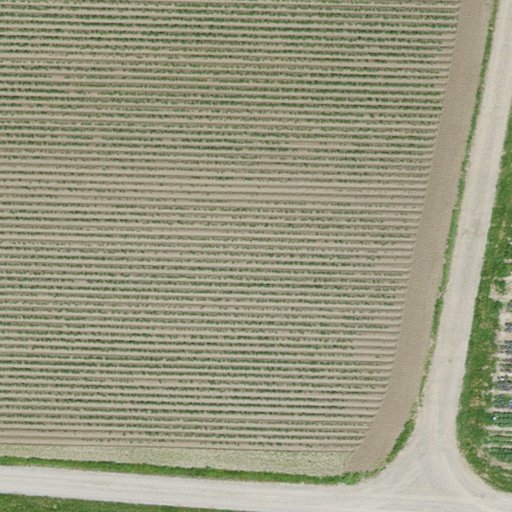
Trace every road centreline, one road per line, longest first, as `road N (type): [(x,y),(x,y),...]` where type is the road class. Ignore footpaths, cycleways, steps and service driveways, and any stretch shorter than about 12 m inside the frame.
road 1 (track): [(511,498),(0,467)]
road 2 (track): [(434,491),(511,54)]
